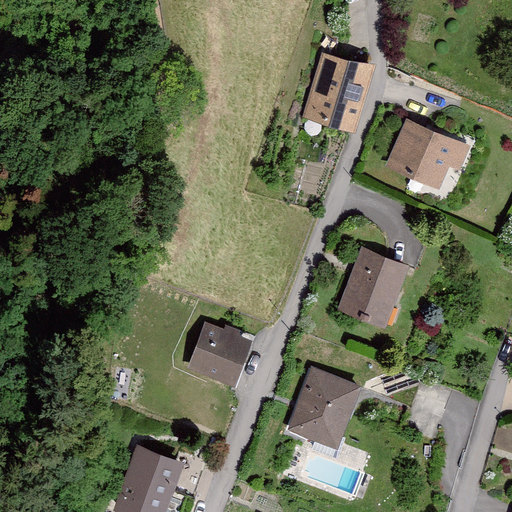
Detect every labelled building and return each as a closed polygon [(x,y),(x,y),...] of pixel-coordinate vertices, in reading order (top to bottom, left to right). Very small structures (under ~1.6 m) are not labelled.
[(372,64),(322,50),(303,118),(353,132),(372,64)] [(407,118),(386,167),(439,189),(450,165),(462,171),(473,146),(407,118)] [(408,266),(363,249),(339,311),(385,328),(408,266)] [(204,321),(189,367),(239,384),(254,338),(204,321)] [(310,368),(286,436),(338,455),(362,387),(310,368)] [(165,511),(184,464),(137,447),(113,511),(116,511),(165,511)]
